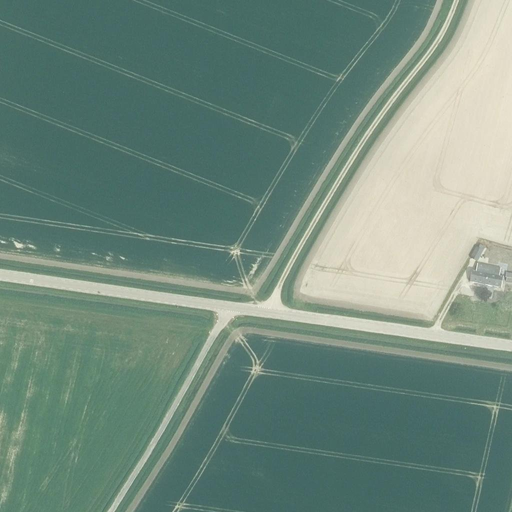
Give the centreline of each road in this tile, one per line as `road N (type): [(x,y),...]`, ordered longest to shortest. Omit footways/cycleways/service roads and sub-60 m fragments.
road 1 (track): [(267,313),(345,169),(429,56),(457,0)]
road 2 (tertiary): [(511,347),(228,308)]
road 3 (unclassified): [(109,511),(228,308)]
road 4 (tertiary): [(228,308),(0,275)]
